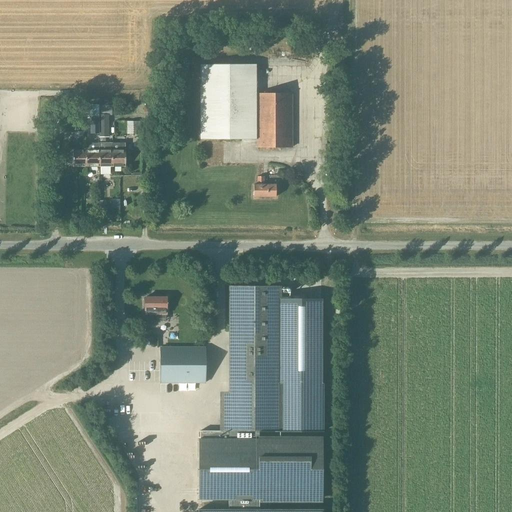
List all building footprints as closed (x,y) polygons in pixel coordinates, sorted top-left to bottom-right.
[(292,94),(256,94),(256,64),(199,64),(200,140),(256,139),(256,147),(292,147),(292,94)] [(99,105),(99,116),(112,116),(112,105),(99,105)] [(108,121),(99,121),(99,137),(108,137),(108,121)] [(141,123),(127,122),(127,134),(140,135),(141,123)] [(83,123),(59,123),(59,131),(83,132),(83,123)] [(112,166),(112,143),(99,143),(99,150),(99,166),(112,166)] [(125,166),(125,150),(125,143),(112,143),(112,166),(125,166)] [(86,150),(73,150),(73,148),(66,148),(66,162),(73,162),(73,166),(86,166),(86,150)] [(99,150),(89,150),(86,150),(86,166),(99,166),(99,150)] [(276,197),(276,185),(264,185),(264,176),(257,176),(257,185),(253,185),(253,197),(276,197)] [(278,380),(283,380),(283,358),(278,357),(278,285),(229,285),(229,392),(220,392),(220,431),(228,431),(259,431),(278,431),(278,380)] [(166,314),(166,298),(144,298),(144,314),(145,314),(145,321),(152,321),(152,314),(166,314)] [(205,383),(205,347),(160,347),(160,383),(205,383)] [(145,363),(146,387),(154,387),(153,363),(145,363)] [(145,447),(141,433),(134,435),(132,429),(118,433),(126,461),(142,456),(139,449),(145,447)] [(259,431),(228,431),(228,439),(200,439),(198,439),(198,499),(228,499),(268,499),(320,499),(320,439),(259,439),(259,431)] [(200,431),(200,439),(228,439),(228,431),(220,431),(200,431)] [(141,474),(151,468),(144,458),(134,464),(141,474)] [(268,499),(228,499),(228,509),(198,509),(197,511),(319,511),(320,509),(268,509),(268,499)]
